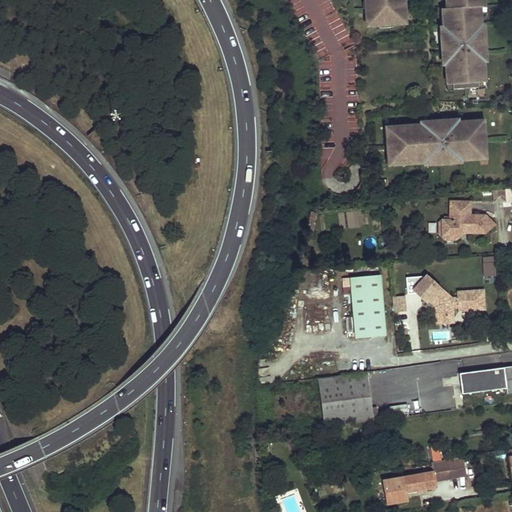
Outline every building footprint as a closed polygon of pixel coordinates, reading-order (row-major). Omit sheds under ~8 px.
[(367,0),(367,1),(370,1),(372,25),(382,24),(382,22),(405,20),(404,13),(407,13),(406,3),(404,3),(403,0),(367,0)] [(455,88),(481,86),(481,80),(488,79),(486,50),(488,49),(486,29),(482,29),(481,24),(484,23),(482,10),(478,10),(478,5),(482,4),(481,0),(447,0),(448,2),(452,1),(453,6),(448,7),(449,13),(444,13),(445,27),(447,27),(448,31),(445,32),(447,57),(450,57),(450,62),(448,62),(449,83),(455,82),(455,88)] [(420,124),(385,126),(387,166),(422,164),(462,161),(487,159),(484,119),(459,121),(420,124)] [(505,200),(504,188),(493,189),(494,201),(505,200)] [(450,217),(450,220),(442,220),(442,236),(457,236),(457,233),(465,233),(485,233),(495,225),(485,215),(470,215),(470,201),(450,201),(450,217)] [(450,220),(450,217),(439,217),(439,234),(444,239),(456,239),(465,233),(457,233),(457,236),(442,236),(442,220),(450,220)] [(483,275),(495,275),(495,255),(483,255),(483,275)] [(385,335),(380,275),(350,278),(355,338),(385,335)] [(451,299),(426,276),(415,289),(435,307),(436,318),(452,316),(452,308),(458,307),(458,311),(465,310),(474,310),(484,309),(483,291),(457,293),(457,298),(451,299)] [(392,296),(392,311),(405,310),(405,295),(392,296)] [(511,365),(460,372),(462,393),(507,387),(508,393),(511,392),(511,365)] [(367,371),(317,378),(325,431),(379,423),(378,412),(373,413),(367,371)] [(438,445),(431,446),(433,461),(440,459),(438,445)] [(466,456),(451,459),(454,477),(469,474),(466,456)] [(451,459),(434,462),(436,471),(437,480),(454,477),(451,459)] [(437,480),(436,471),(383,479),(387,502),(410,499),(409,493),(408,489),(422,487),(438,484),(437,480)] [(337,484),(343,483),(342,479),(334,480),(330,487),(334,489),(337,484)]
